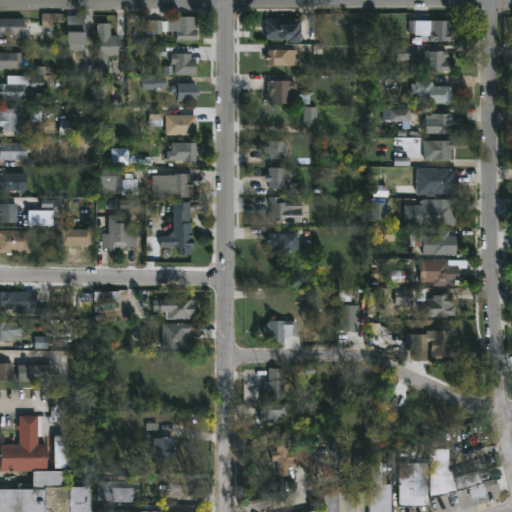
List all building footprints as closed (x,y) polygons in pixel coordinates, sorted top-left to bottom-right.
[(300,21),(300,31),(303,31),(303,35),(288,35),(288,40),(265,39),(265,20),(297,20),(298,14),(305,14),(305,22),(300,21)] [(41,32),(60,33),(60,16),(42,15),(41,32)] [(84,16),(83,51),(67,51),(67,45),(64,45),(65,16),(84,16)] [(193,17),(192,31),(196,31),(196,41),(176,41),(177,17),(193,17)] [(0,18),(22,18),(23,39),(13,39),(13,42),(0,42),(0,18)] [(450,20),(450,42),(429,42),(429,46),(421,46),(421,39),(428,39),(428,36),(409,35),(409,20),(450,20)] [(109,24),(109,36),(117,36),(117,56),(103,56),(103,59),(107,59),(107,77),(96,77),(95,54),(97,54),(95,24),(109,24)] [(438,46),(438,51),(444,51),(444,58),(445,58),(445,61),(450,61),(449,69),(439,69),(439,71),(426,71),(427,68),(422,68),(422,70),(413,70),(414,58),(419,59),(419,56),(423,57),(424,51),(431,51),(431,46),(438,46)] [(296,51),(295,65),(270,66),(267,65),(267,60),(264,60),(264,55),(267,55),(267,50),(296,51)] [(20,68),(0,68),(0,53),(20,53),(20,68)] [(195,59),(195,74),(174,74),(174,54),(190,54),(190,59),(195,59)] [(165,77),(165,84),(176,85),(176,82),(194,82),(194,87),(198,87),(198,95),(195,95),(194,101),(176,101),(176,88),(173,88),(173,91),(170,91),(170,88),(165,88),(165,91),(141,89),(141,76),(165,77)] [(295,83),(295,91),(287,91),(287,103),(269,102),(269,97),(266,97),(267,79),(289,79),(289,83),(295,83)] [(431,82),(432,86),(452,86),(452,103),(415,103),(415,95),(410,95),(410,84),(415,84),(415,81),(431,82)] [(27,99),(0,99),(0,82),(27,83),(27,99)] [(0,107),(23,107),(22,132),(0,132),(0,107)] [(409,108),(409,122),(404,122),(403,120),(394,120),(394,123),(382,123),(382,108),(409,108)] [(450,113),(450,130),(446,130),(446,133),(424,133),(424,123),(422,123),(422,118),(425,118),(425,112),(450,113)] [(196,114),(195,122),(199,122),(199,132),(177,134),(177,135),(164,134),(165,114),(196,114)] [(450,159),(423,160),(423,140),(452,140),(452,148),(450,148),(450,159)] [(200,160),(165,159),(165,149),(170,149),(170,141),(200,141),(200,160)] [(284,141),(268,141),(268,160),(284,160),(284,141)] [(0,142),(25,142),(25,159),(0,159),(0,142)] [(127,165),(127,150),(110,150),(110,165),(127,165)] [(284,166),(284,168),(290,168),(290,179),(284,179),(284,188),(268,188),(268,181),(263,181),(263,173),(268,173),(268,166),(284,166)] [(115,168),(115,180),(120,180),(120,178),(137,178),(137,194),(98,192),(98,168),(115,168)] [(449,168),(450,193),(434,193),(434,195),(427,195),(427,185),(420,185),(420,175),(425,175),(425,168),(449,168)] [(0,172),(24,172),(24,190),(0,189),(0,172)] [(192,196),(152,196),(152,174),(192,173),(192,196)] [(280,196),(280,201),(299,201),(300,221),(268,221),(268,212),(270,212),(270,203),(268,203),(268,196),(280,196)] [(385,202),(386,202),(386,199),(392,199),(392,197),(400,198),(398,219),(385,218),(385,223),(380,223),(379,226),(371,225),(372,219),(370,219),(372,196),(385,197),(385,202)] [(412,197),(412,205),(422,204),(422,198),(456,198),(455,224),(431,224),(431,222),(411,222),(411,230),(400,230),(400,218),(403,218),(404,197),(412,197)] [(11,198),(11,201),(16,201),(16,221),(0,221),(0,202),(2,202),(2,198),(11,198)] [(190,222),(190,238),(192,238),(190,253),(179,253),(179,247),(159,246),(160,235),(167,236),(167,224),(173,224),(173,202),(189,202),(189,222),(190,222)] [(129,215),(130,222),(132,222),(132,227),(130,227),(130,233),(135,233),(135,247),(130,247),(130,250),(101,248),(100,233),(108,233),(107,214),(129,215)] [(89,228),(89,244),(58,243),(59,227),(89,228)] [(278,227),(279,233),(290,233),(290,240),(297,240),(297,249),(271,249),(271,242),(266,242),(266,227),(278,227)] [(0,229),(30,229),(30,252),(0,252),(0,229)] [(449,229),(450,242),(452,242),(452,246),(450,246),(450,254),(422,254),(422,245),(410,245),(410,231),(422,230),(422,235),(436,235),(436,229),(449,229)] [(448,260),(448,265),(451,265),(451,285),(432,285),(432,275),(425,275),(425,266),(430,266),(430,260),(448,260)] [(0,291),(35,292),(34,314),(19,313),(19,308),(2,308),(2,311),(0,311),(0,291)] [(115,309),(99,309),(99,291),(118,291),(119,301),(115,302),(115,309)] [(411,294),(397,292),(395,304),(410,306),(411,294)] [(447,292),(448,305),(454,305),(454,316),(421,316),(421,297),(432,297),(432,294),(447,292)] [(193,298),(194,318),(164,318),(164,311),(152,311),(152,299),(193,298)] [(358,305),(357,331),(338,330),(339,304),(358,305)] [(295,320),(295,335),(283,336),(283,343),(268,342),(268,336),(265,336),(262,333),(263,325),(267,320),(295,320)] [(0,321),(13,321),(13,323),(21,323),(21,334),(13,334),(13,339),(3,339),(3,341),(0,341),(0,321)] [(184,348),(161,348),(162,322),(193,323),(193,333),(186,333),(186,336),(184,336),(184,348)] [(455,330),(455,357),(430,357),(430,341),(427,341),(427,360),(413,360),(412,333),(426,333),(426,330),(455,330)] [(11,366),(12,380),(0,380),(0,363),(6,363),(6,351),(18,350),(18,366),(11,366)] [(283,399),(261,399),(260,391),(263,391),(262,381),(268,381),(268,368),(282,367),(283,399)] [(194,403),(167,403),(167,387),(194,387),(194,403)] [(277,423),(259,423),(259,404),(290,404),(290,416),(277,416),(277,423)] [(37,415),(37,444),(46,444),(46,470),(63,470),(64,486),(87,486),(88,511),(156,511),(164,511),(0,511),(0,489),(1,489),(1,484),(15,484),(15,489),(31,488),(31,470),(0,470),(0,444),(18,444),(18,429),(15,429),(15,425),(18,425),(18,415),(37,415)] [(285,449),(288,474),(278,476),(276,460),(271,461),(270,450),(275,450),(273,436),(289,433),(291,443),(288,443),(288,449),(285,449)] [(154,437),(174,437),(173,457),(158,457),(158,461),(149,461),(150,444),(143,444),(144,434),(154,434),(154,437)] [(64,469),(64,438),(54,438),(55,469),(64,469)] [(446,440),(445,471),(449,471),(452,477),(477,470),(481,484),(429,499),(428,449),(431,449),(431,440),(446,440)] [(311,444),(314,471),(303,472),(302,455),(292,456),(291,446),(311,444)] [(423,511),(397,511),(398,447),(410,447),(410,444),(428,444),(427,507),(423,511)] [(367,511),(391,511),(391,465),(366,471),(367,511)] [(132,481),(132,502),(97,502),(97,488),(90,488),(90,481),(132,481)] [(337,511),(303,511),(319,509),(320,495),(337,490),(337,511)]
